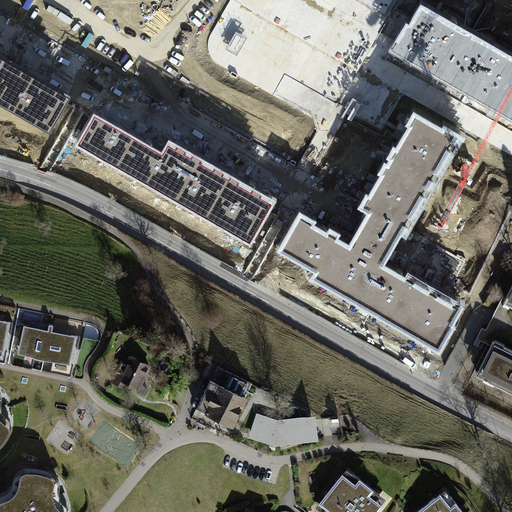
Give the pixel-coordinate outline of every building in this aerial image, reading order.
[(511,50),(419,0),(418,0),(395,42),(511,106),(511,50)] [(0,87),(53,117),(76,74),(0,32),(0,87)] [(106,90),(81,133),(251,230),(275,187),(106,90)] [(464,117),(418,92),(344,227),(389,252),(464,117)] [(308,207),(285,250),(436,333),(459,290),(389,252),(344,227),(308,207)] [(11,328),(0,325),(0,353),(5,355),(11,328)] [(79,341),(27,329),(21,355),(73,367),(79,341)] [(511,351),(495,343),(478,377),(511,394),(511,351)] [(158,370),(132,356),(116,384),(142,398),(158,370)] [(251,401),(219,385),(203,415),(235,431),(251,401)] [(0,444),(4,440),(9,432),(10,426),(10,421),(8,417),(6,414),(3,411),(0,407),(0,404),(0,402),(1,399),(0,394),(0,393),(0,444)] [(282,423),(260,416),(252,440),(282,449),(323,444),(320,419),(282,423)] [(0,492),(0,511),(69,511),(70,510),(68,506),(65,502),(62,500),(60,496),(58,493),(60,488),(59,483),(58,480),(56,476),(53,473),(46,471),(38,468),(28,467),(21,469),(17,472),(14,475),(14,479),(12,484),(10,487),(7,489),(4,492),(0,493),(0,492)] [(362,487),(350,478),(328,505),(336,511),(385,511),(389,508),(376,498),(380,493),(366,482),(362,487)] [(458,509),(446,495),(425,511),(467,511),(462,506),(458,509)]
